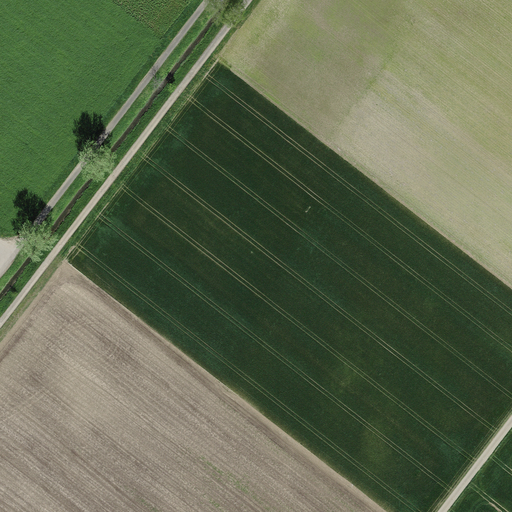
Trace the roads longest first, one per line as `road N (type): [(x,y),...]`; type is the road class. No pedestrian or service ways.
road 1 (track): [(249,0),(0,328)]
road 2 (track): [(0,266),(207,0)]
